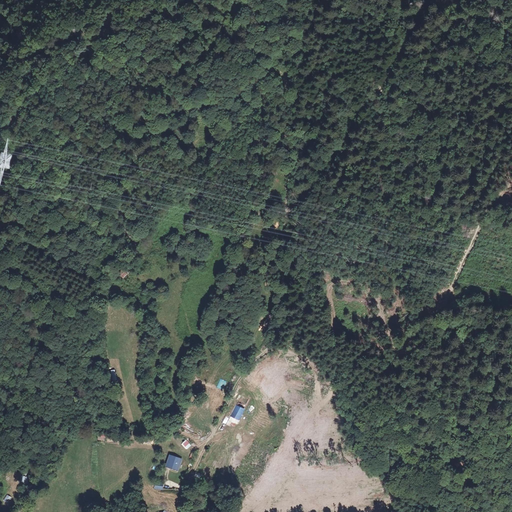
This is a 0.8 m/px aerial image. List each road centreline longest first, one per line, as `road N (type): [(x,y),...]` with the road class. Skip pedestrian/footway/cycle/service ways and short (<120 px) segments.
road 1 (track): [(466,0),(413,36),(316,187),(287,209),(268,109),(248,92),(118,132),(34,208),(0,221)]
road 2 (track): [(303,0),(301,97),(266,308),(245,368),(204,442)]
road 3 (track): [(204,442),(162,420),(90,418),(9,511)]
road 4 (track): [(511,184),(457,271),(442,315),(411,352),(390,359)]
road 5 (track): [(390,359),(367,288),(333,284),(329,338)]
